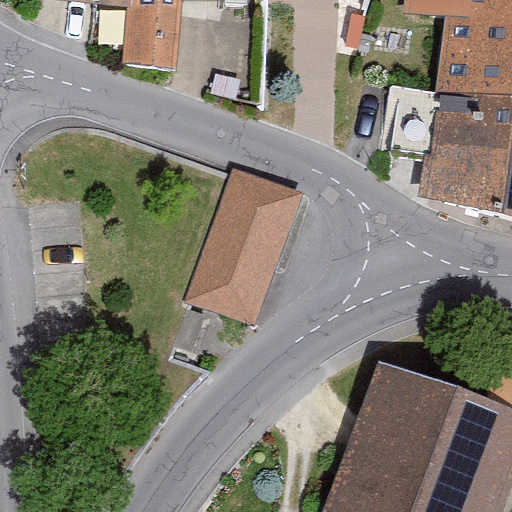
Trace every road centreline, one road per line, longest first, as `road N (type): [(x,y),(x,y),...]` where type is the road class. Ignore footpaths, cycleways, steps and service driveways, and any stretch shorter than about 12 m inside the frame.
road 1 (residential): [(399,271),(375,221),(322,176),(137,107),(0,78)]
road 2 (residential): [(399,271),(244,385),(149,511)]
